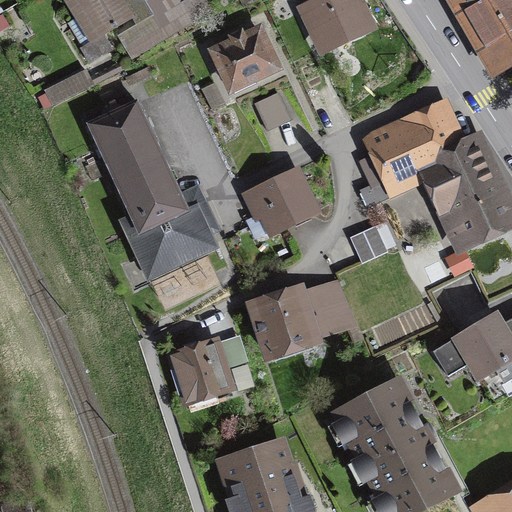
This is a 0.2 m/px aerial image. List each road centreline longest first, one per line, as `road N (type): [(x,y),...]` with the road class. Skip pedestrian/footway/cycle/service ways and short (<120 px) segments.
road 1 (residential): [(350,133),(209,202)]
road 2 (residential): [(295,270),(315,257),(345,208),(350,133)]
road 3 (residential): [(350,133),(467,72)]
